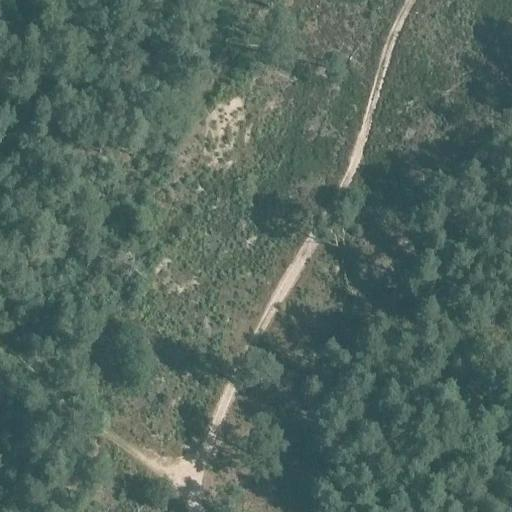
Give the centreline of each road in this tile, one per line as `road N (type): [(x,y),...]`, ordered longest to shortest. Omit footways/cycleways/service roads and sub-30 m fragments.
road 1 (track): [(195,511),(196,471),(237,371),(363,139),(413,0)]
road 2 (track): [(194,509),(152,463),(78,418),(0,341)]
